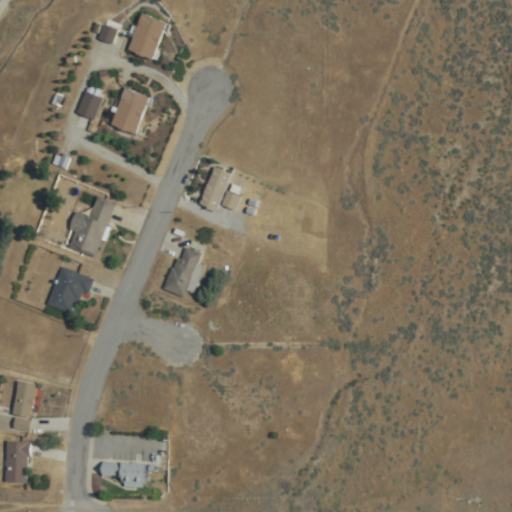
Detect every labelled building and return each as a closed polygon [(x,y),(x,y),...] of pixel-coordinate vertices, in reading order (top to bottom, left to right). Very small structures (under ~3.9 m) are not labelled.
[(150,60),(165,24),(141,14),(126,51),(150,60)] [(110,44),(116,31),(102,26),(97,39),(110,44)] [(146,97),(122,89),(110,127),(134,134),(146,97)] [(93,120),(101,99),(84,92),(75,113),(93,120)] [(217,213),(220,206),(234,211),(239,197),(225,192),(231,174),(213,168),(199,206),(217,213)] [(95,258),(113,204),(96,198),(89,218),(75,214),(64,248),(95,258)] [(203,256),(181,247),(163,290),(186,299),(203,256)] [(89,279),(60,268),(46,306),(76,316),(89,279)] [(10,414),(28,419),(37,386),(19,381),(10,414)] [(26,484),(28,443),(6,441),(4,483),(26,484)] [(145,464),(101,462),(101,477),(119,478),(119,488),(144,489),(145,464)]
